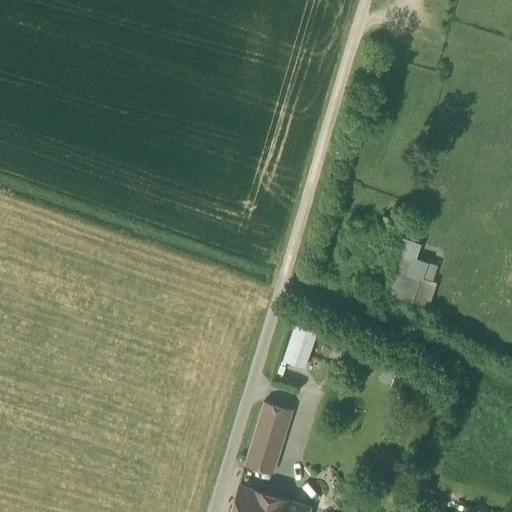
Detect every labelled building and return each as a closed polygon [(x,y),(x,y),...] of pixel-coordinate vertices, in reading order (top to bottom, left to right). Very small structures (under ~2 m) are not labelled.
[(397,255),(412,260),(415,262),(416,259),(420,244),(403,238),(397,255)] [(383,297),(411,307),(420,281),(407,276),(412,260),(397,255),(383,297)] [(407,276),(420,281),(421,278),(433,282),(438,267),(416,259),(415,262),(412,260),(407,276)] [(437,283),(433,282),(421,278),(420,281),(411,307),(427,312),(437,283)] [(322,318),(299,309),(281,357),(305,366),(322,318)] [(410,362),(388,354),(377,381),(399,389),(410,362)] [(432,374),(426,395),(438,399),(444,378),(432,374)] [(432,420),(438,399),(426,395),(419,416),(432,420)] [(245,463),(273,471),(291,411),(264,402),(245,463)] [(307,511),(309,507),(238,486),(230,511),(307,511)]
